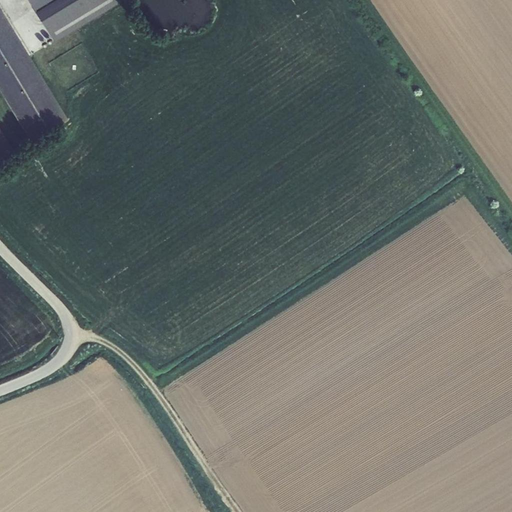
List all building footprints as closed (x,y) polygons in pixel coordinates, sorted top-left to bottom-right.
[(50,0),(36,9),(40,15),(70,0),(50,0)] [(70,0),(40,15),(55,40),(104,10),(98,0),(70,0)] [(98,0),(104,10),(119,0),(98,0)] [(0,4),(0,88),(32,140),(69,118),(0,4)] [(0,159),(14,151),(0,128),(0,159)]
